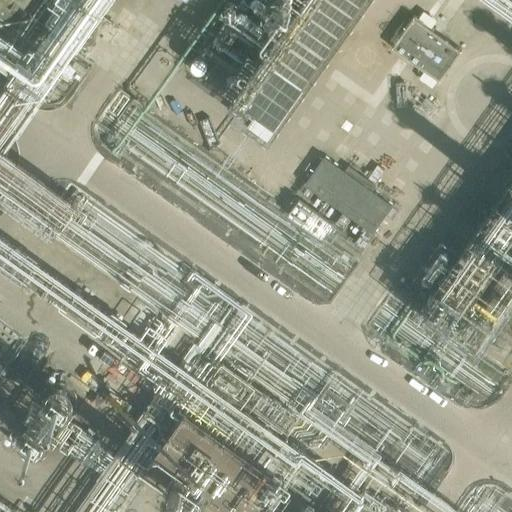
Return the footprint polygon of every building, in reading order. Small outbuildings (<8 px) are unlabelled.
[(293,0),(225,104),(270,133),(357,0),(293,0)] [(392,48),(440,82),(462,51),(413,17),(392,48)] [(404,95),(419,73),(384,50),(369,72),(404,95)] [(304,182),(372,230),(392,202),(324,155),(304,182)] [(511,189),(470,245),(499,245),(473,279),(482,286),(464,286),(456,298),(456,305),(448,315),(457,322),(460,322),(481,338),(511,296),(511,189)] [(299,204),(287,221),(319,243),(331,226),(299,204)] [(156,452),(238,511),(265,511),(289,480),(189,407),(156,452)]
